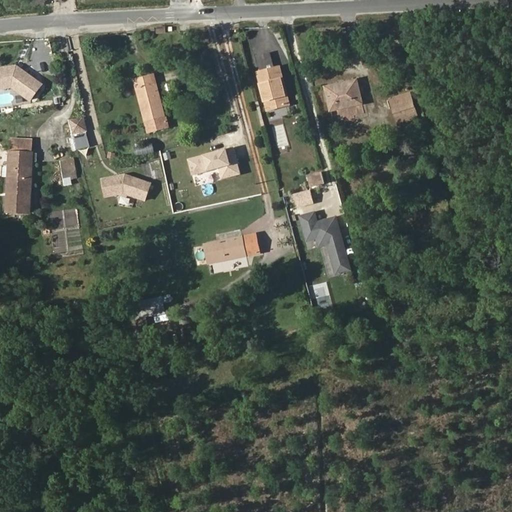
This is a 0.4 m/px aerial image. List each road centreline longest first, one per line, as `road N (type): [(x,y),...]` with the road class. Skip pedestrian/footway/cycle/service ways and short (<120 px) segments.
road 1 (tertiary): [(198,13),(489,0)]
road 2 (tertiary): [(0,25),(198,13)]
